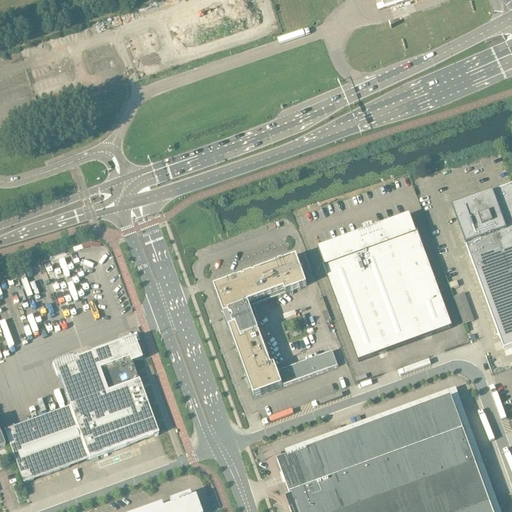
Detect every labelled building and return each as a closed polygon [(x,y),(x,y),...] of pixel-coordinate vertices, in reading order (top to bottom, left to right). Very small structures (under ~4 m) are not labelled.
[(406,0),(379,0),(382,9),(406,0)] [(504,350),(511,348),(511,347),(511,186),(505,189),(502,189),(501,190),(500,190),(499,191),(498,192),(470,202),(452,208),(504,350)] [(372,226),(367,228),(362,230),(362,231),(363,231),(364,233),(318,250),(325,268),(324,269),(358,362),(440,332),(452,328),(440,294),(418,234),(416,234),(409,216),(373,229),(372,227),(372,226)] [(301,256),(213,288),(228,328),(316,296),(301,256)] [(451,290),(459,287),(457,281),(449,284),(451,290)] [(463,325),(474,321),(464,294),(453,298),(463,325)] [(320,331),(240,360),(254,400),(342,367),(333,341),(325,344),(320,331)] [(132,365),(141,361),(134,340),(54,369),(69,409),(4,432),(3,432),(23,485),(24,485),(23,485),(158,436),(132,365)] [(143,388),(149,386),(146,379),(141,381),(143,388)] [(492,511),(490,505),(493,501),(486,496),(490,492),(483,486),(451,399),(440,403),(345,437),(341,426),(329,430),(334,442),(278,462),(291,500),(289,501),(292,511),(492,511)] [(159,434),(165,433),(161,422),(156,424),(159,434)] [(190,500),(189,496),(169,503),(170,507),(162,510),(160,506),(143,511),(199,511),(194,498),(190,500)]
